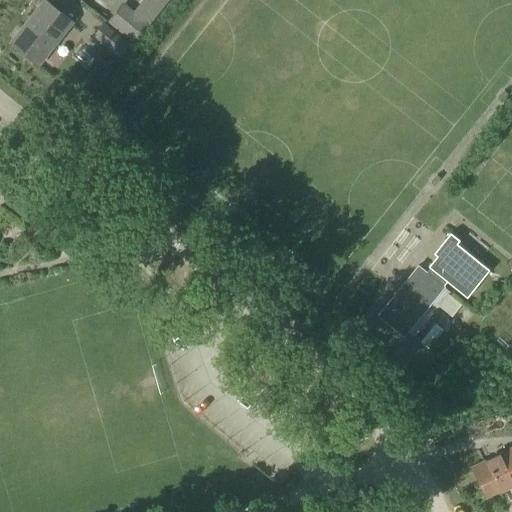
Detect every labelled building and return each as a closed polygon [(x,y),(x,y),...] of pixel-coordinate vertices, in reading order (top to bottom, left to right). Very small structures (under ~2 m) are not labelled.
[(37,66),(71,22),(44,1),(28,21),(31,24),(13,47),(37,66)] [(106,21),(131,41),(146,22),(121,2),(106,21)] [(118,58),(129,43),(102,22),(91,37),(118,58)] [(114,62),(108,57),(101,65),(108,70),(114,62)] [(466,298),(488,271),(455,244),(459,240),(449,233),(446,237),(448,238),(442,244),(445,246),(427,267),(430,269),(426,273),(417,266),(377,315),(403,336),(443,287),(441,286),(445,281),(466,298)] [(460,304),(447,293),(437,306),(450,316),(460,304)] [(478,483),(511,466),(511,447),(470,468),(478,483)] [(511,466),(478,483),(485,498),(511,484),(511,466)]
